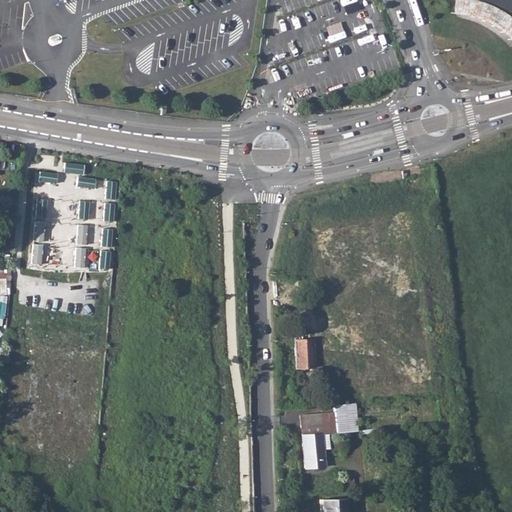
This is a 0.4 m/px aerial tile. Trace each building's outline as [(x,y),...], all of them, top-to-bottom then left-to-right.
[(511,0),(457,0),(457,1),(464,1),(462,13),(482,19),(493,26),(501,31),(508,22),(511,25),(511,0)] [(64,163),(63,173),(83,174),(83,165),(64,163)] [(38,172),(37,181),(55,183),(56,173),(38,172)] [(94,179),(77,177),(76,186),(93,188),(94,179)] [(105,199),(114,199),(116,181),(106,180),(105,199)] [(36,217),(45,217),(47,199),(37,198),(36,217)] [(78,219),(87,220),(89,201),(79,200),(78,219)] [(104,220),(113,221),(115,202),(105,202),(104,220)] [(33,240),(42,241),(44,222),(34,221),(33,240)] [(76,243),(85,244),(87,225),(77,224),(76,243)] [(100,246),(109,247),(111,228),(102,228),(100,246)] [(30,263),(40,264),(42,246),(32,245),(30,263)] [(75,266),(84,267),(86,248),(76,247),(75,266)] [(99,269),(108,269),(110,251),(101,250),(99,269)] [(293,332),(293,340),(295,368),(304,367),(313,367),(314,367),(313,339),(302,340),(301,331),(293,332)] [(300,415),(301,435),(304,468),(324,466),(323,449),(322,433),(328,433),(356,430),(354,402),(333,404),(334,412),(300,415)] [(347,481),(340,481),(341,492),(348,491),(347,481)] [(345,511),(345,498),(321,499),(321,511),(345,511)]
